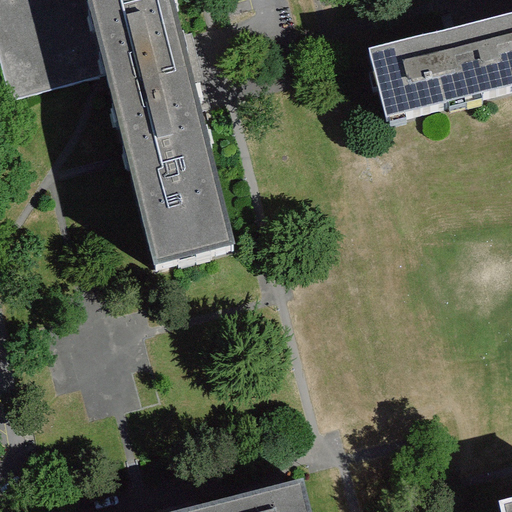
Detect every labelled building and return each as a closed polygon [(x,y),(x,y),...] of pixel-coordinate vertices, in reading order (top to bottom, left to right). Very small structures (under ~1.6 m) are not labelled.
[(0,0),(0,59),(11,101),(89,81),(108,77),(89,0),(0,0)] [(130,162),(158,271),(234,252),(198,112),(170,0),(89,0),(108,77),(111,88),(128,152),(130,162)] [(380,97),(387,128),(511,96),(511,13),(369,50),(378,90),(380,97)] [(315,511),(306,476),(289,480),(158,511),(315,511)] [(511,511),(511,502),(500,505),(501,511),(511,511)]
